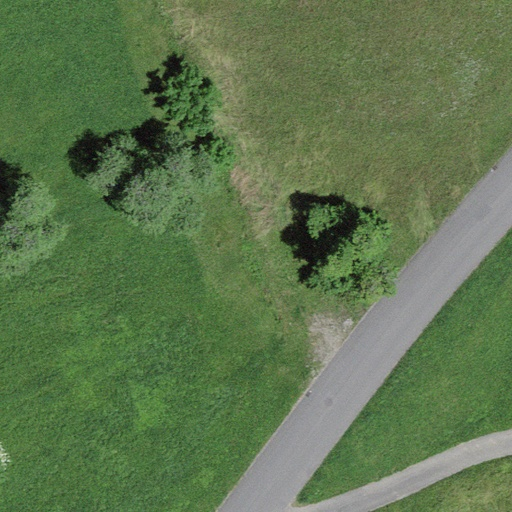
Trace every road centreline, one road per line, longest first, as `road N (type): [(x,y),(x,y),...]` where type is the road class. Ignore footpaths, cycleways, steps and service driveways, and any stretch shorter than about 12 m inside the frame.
road 1 (unclassified): [(271,511),(411,308),(511,207)]
road 2 (unclassified): [(332,511),(511,441)]
